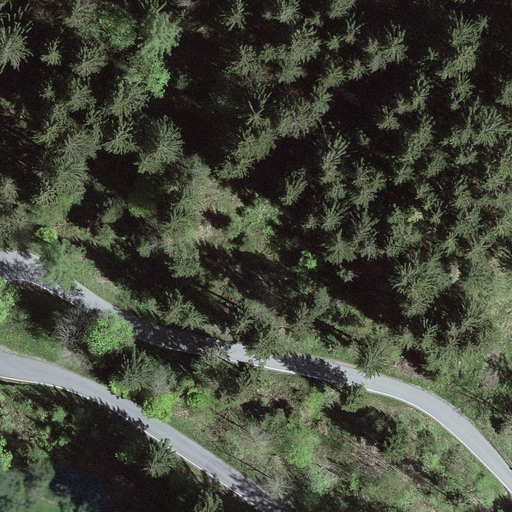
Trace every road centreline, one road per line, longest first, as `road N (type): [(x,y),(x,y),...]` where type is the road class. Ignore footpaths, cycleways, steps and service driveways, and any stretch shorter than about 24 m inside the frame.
road 1 (unclassified): [(511,485),(458,424),(398,390),(208,357),(27,268),(0,273)]
road 2 (unclassified): [(0,362),(115,406),(271,511)]
